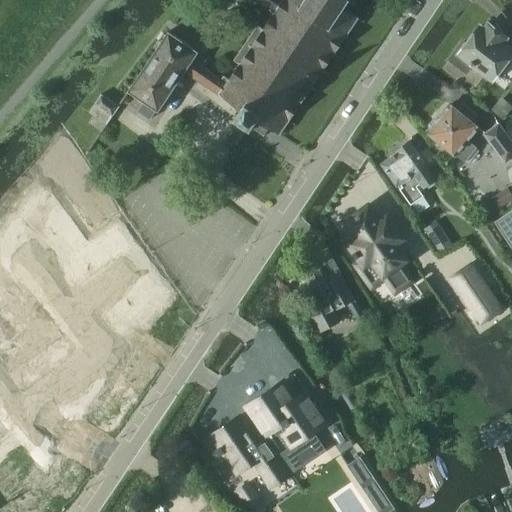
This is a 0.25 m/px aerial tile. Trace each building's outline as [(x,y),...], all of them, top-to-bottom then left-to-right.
[(253,0),(266,9),(268,6),(276,11),(264,29),(258,25),(234,60),(240,64),(229,79),(224,75),(222,79),(204,66),(208,59),(198,53),(200,51),(169,31),(129,91),(144,102),(138,111),(151,120),(157,111),(159,112),(186,71),(242,109),(238,116),(253,127),(258,120),(280,135),(360,18),(345,8),(350,0),(253,0)] [(509,40),(489,25),(485,30),(481,27),(467,45),(463,42),(450,60),(468,74),(472,68),(493,84),(511,58),(511,47),(506,43),(509,40)] [(101,94),(89,112),(106,123),(107,123),(111,118),(119,106),(102,94),(101,94)] [(511,105),(504,98),(493,111),(504,120),(511,111),(511,105)] [(478,115),(465,104),(458,112),(450,105),(429,131),(466,161),(478,147),(470,141),(481,128),(473,121),(478,115)] [(511,141),(498,123),(484,134),(506,163),(511,158),(511,141)] [(424,189),(437,180),(409,142),(398,149),(399,152),(382,164),(412,205),(424,196),(419,189),(423,187),(424,189)] [(511,204),(503,191),(488,201),(500,219),(496,222),(511,247),(511,204)] [(370,205),(344,224),(354,238),(346,244),(365,271),(373,265),(384,280),(411,261),(400,246),(408,240),(389,214),(381,220),(370,205)] [(423,232),(438,255),(452,245),(437,223),(423,232)] [(332,282),(320,262),(303,272),(321,303),(312,308),(325,331),(341,322),(335,312),(356,299),(342,276),(332,282)] [(356,302),(351,304),(355,312),(360,309),(356,302)] [(281,384),(248,407),(265,433),(262,435),(265,440),(268,438),(289,468),(292,473),(294,472),(287,463),(319,441),(313,431),(313,430),(326,422),(306,394),(298,399),(294,402),(281,384)] [(240,416),(213,435),(240,474),(253,465),(271,490),(290,476),(265,440),(262,435),(257,427),(250,432),(240,416)] [(235,490),(234,491),(247,511),(260,511),(267,508),(249,481),(235,490)]
